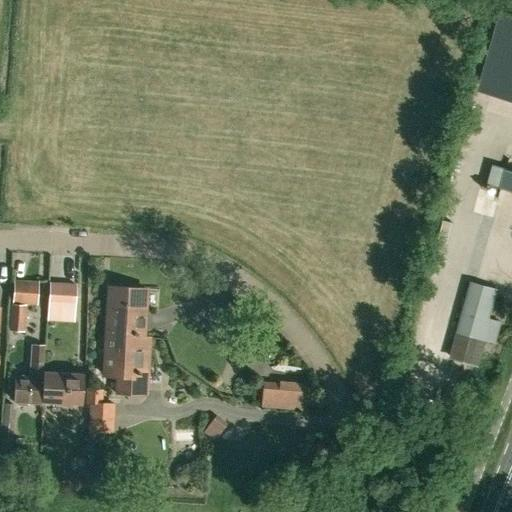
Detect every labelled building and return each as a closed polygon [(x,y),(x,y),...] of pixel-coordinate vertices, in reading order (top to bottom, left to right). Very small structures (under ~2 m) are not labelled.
[(479,162),(492,164),(497,138),(484,136),(479,162)] [(511,172),(505,171),(500,186),(511,189),(511,172)] [(447,257),(448,242),(436,241),(435,256),(447,257)] [(38,304),(39,282),(14,281),(13,303),(38,304)] [(480,367),(487,340),(496,343),(501,322),(489,319),(498,289),(472,282),(450,358),(480,367)] [(50,284),(49,304),(75,306),(76,285),(50,284)] [(106,335),(145,337),(147,289),(109,287),(106,335)] [(11,305),(9,328),(19,329),(21,305),(11,305)] [(118,394),(133,395),(134,377),(148,378),(150,338),(145,337),(106,335),(105,376),(119,376),(118,394)] [(14,401),(26,402),(42,403),(44,372),(45,346),(33,345),(31,379),(18,379),(18,383),(15,383),(14,401)] [(44,372),(42,403),(81,405),(83,375),(44,372)] [(311,383),(305,382),(280,380),(279,384),(264,383),(262,407),(309,411),(311,383)] [(87,389),(86,403),(91,403),(90,430),(89,465),(97,465),(97,431),(113,432),(114,419),(113,403),(102,402),(102,390),(87,389)] [(16,404),(5,403),(0,468),(10,468),(16,404)] [(204,421),(215,430),(225,417),(215,408),(204,421)]
